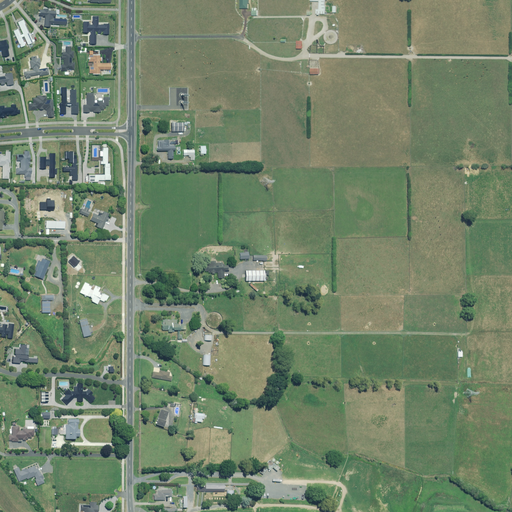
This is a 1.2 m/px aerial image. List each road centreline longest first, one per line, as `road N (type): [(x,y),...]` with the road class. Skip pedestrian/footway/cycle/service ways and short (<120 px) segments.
road 1 (tertiary): [(131,135),(129,511)]
road 2 (tertiary): [(131,0),(131,128)]
